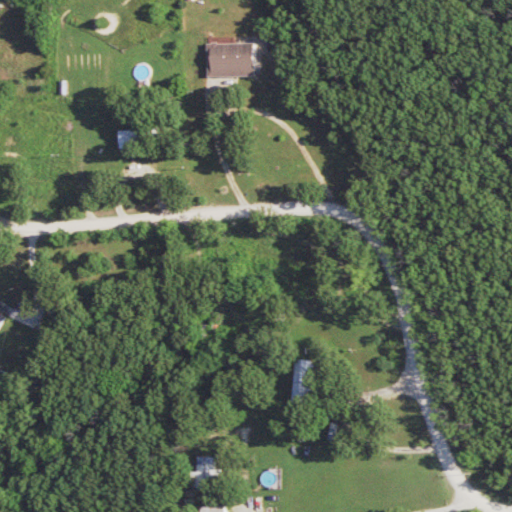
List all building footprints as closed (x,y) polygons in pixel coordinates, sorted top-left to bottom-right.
[(261,44),(216,45),(217,78),(262,77),(261,44)] [(125,150),(165,148),(164,130),(124,131),(125,150)] [(0,334),(1,335),(11,315),(0,310),(0,334)] [(298,403),(314,404),(314,392),(319,392),(321,360),(301,359),(298,403)] [(220,490),(220,476),(223,476),(223,457),(205,456),(204,472),(198,471),(197,490),(220,490)]
